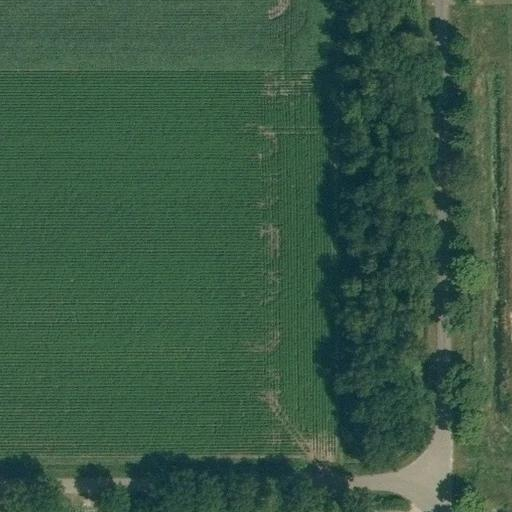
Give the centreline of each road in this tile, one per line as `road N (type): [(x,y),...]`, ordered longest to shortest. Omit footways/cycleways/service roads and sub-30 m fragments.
road 1 (unclassified): [(441,0),(443,488)]
road 2 (unclassified): [(443,488),(0,490)]
